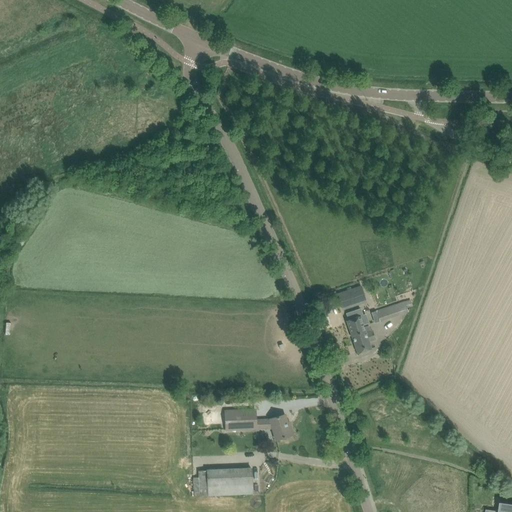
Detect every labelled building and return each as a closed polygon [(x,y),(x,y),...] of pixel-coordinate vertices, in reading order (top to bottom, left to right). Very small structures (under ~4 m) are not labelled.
[(343,309),(366,302),(361,287),(338,294),(343,309)] [(380,321),(403,313),(402,313),(408,311),(407,308),(413,306),(411,300),(376,312),(380,321)] [(360,309),(347,314),(349,321),(347,321),(352,336),(365,332),(363,325),(368,323),(366,315),(363,316),(360,309)] [(365,332),(352,336),(358,353),(371,349),(368,342),(375,340),(372,331),(365,333),(365,332)] [(298,399),(298,409),(317,408),(317,398),(298,399)] [(256,421),(255,410),(225,411),(226,430),(272,428),(276,440),(293,435),(291,426),(289,427),(285,415),(270,420),(256,421)] [(208,496),(253,494),(252,469),(207,471),(208,496)] [(409,485),(405,486),(407,494),(412,511),(413,511),(432,511),(447,507),(446,504),(445,505),(443,499),(438,501),(427,505),(419,481),(414,483),(409,485)] [(463,491),(462,488),(451,491),(449,485),(448,485),(456,509),(457,509),(457,508),(460,507),(461,510),(469,508),(463,490),(463,491)] [(486,509),(485,511),(511,511),(511,503),(500,502),(499,511),(486,509)]
